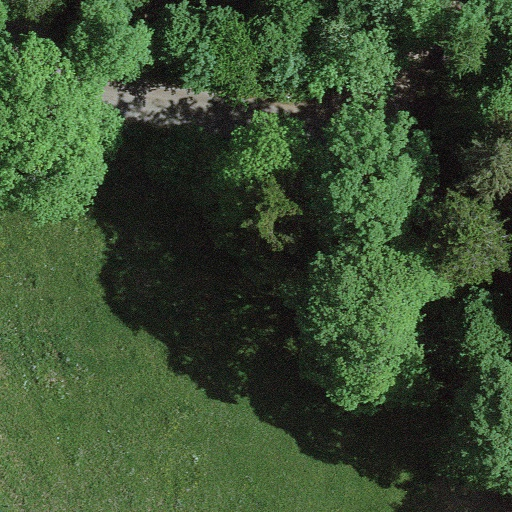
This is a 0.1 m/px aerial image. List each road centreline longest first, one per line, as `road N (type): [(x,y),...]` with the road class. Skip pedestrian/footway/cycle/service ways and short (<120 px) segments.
road 1 (unclassified): [(511,263),(351,153),(257,122),(143,105)]
road 2 (track): [(511,15),(351,153)]
road 3 (unclassified): [(143,105),(13,0)]
road 4 (unclassified): [(143,105),(52,95),(0,101)]
